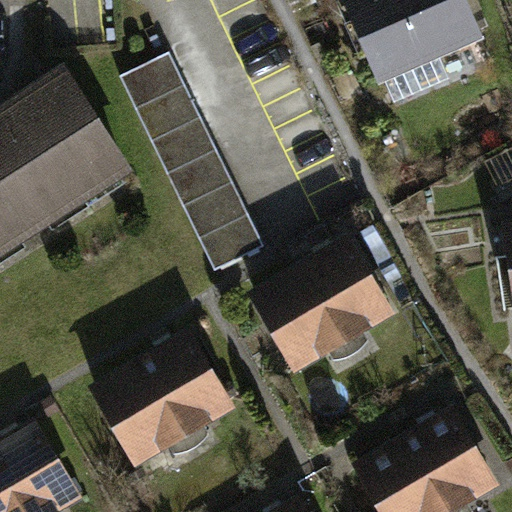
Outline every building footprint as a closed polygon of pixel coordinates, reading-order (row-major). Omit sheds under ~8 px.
[(348,0),(381,74),(476,34),(461,0),(348,0)] [(264,245),(169,51),(119,75),(214,270),(264,245)] [(17,114),(0,124),(0,241),(124,162),(63,70),(10,103),(17,114)] [(511,223),(503,225),(504,231),(496,233),(499,256),(507,255),(511,289),(511,223)] [(347,241),(256,294),(296,363),(387,311),(347,241)] [(187,335),(97,388),(137,456),(227,403),(187,335)] [(451,413),(360,465),(387,511),(439,511),(491,482),(451,413)] [(34,425),(0,444),(0,511),(41,511),(74,494),(34,425)] [(302,511),(297,502),(280,511),(302,511)]
